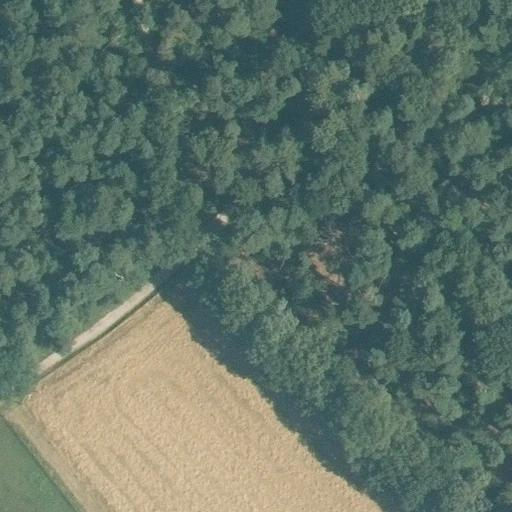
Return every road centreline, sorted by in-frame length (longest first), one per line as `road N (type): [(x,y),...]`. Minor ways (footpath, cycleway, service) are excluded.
road 1 (track): [(185,256),(389,0)]
road 2 (track): [(0,406),(185,256)]
